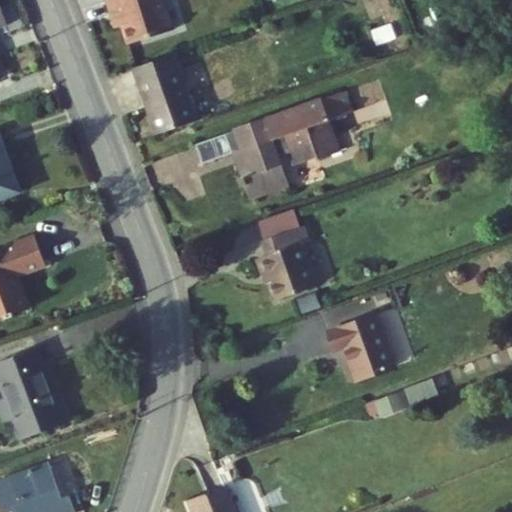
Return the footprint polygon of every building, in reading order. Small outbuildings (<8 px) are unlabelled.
[(162,0),(106,0),(105,0),(115,25),(123,22),(134,53),(177,37),(162,0)] [(0,4),(0,80),(4,78),(0,67),(0,30),(9,27),(0,4)] [(178,60),(137,75),(160,142),(202,128),(178,60)] [(235,160),(252,207),(292,193),(281,164),(292,160),(295,169),(330,157),(331,161),(351,154),(340,123),(365,114),(358,97),(229,143),(235,160)] [(2,134),(0,134),(0,199),(24,191),(2,134)] [(229,143),(196,154),(202,171),(235,160),(229,143)] [(263,230),(270,248),(306,235),(299,217),(263,230)] [(270,248),(267,249),(273,264),(262,268),(268,284),(272,283),(281,307),(322,293),(308,253),(314,250),(309,234),(306,235),(270,248)] [(35,237),(0,250),(0,321),(29,311),(20,286),(15,288),(11,280),(17,278),(46,267),(35,237)] [(17,278),(11,280),(15,288),(20,286),(17,278)] [(383,321),(334,339),(341,357),(352,353),(364,387),(401,374),(383,321)] [(43,356),(0,371),(0,372),(26,444),(70,428),(43,356)] [(415,403),(438,396),(435,383),(411,390),(415,403)] [(402,396),(376,401),(379,415),(405,410),(402,396)] [(48,465),(0,482),(0,496),(15,491),(23,511),(21,511),(73,511),(69,498),(62,500),(48,465)] [(259,511),(249,485),(213,499),(218,511),(259,511)]
